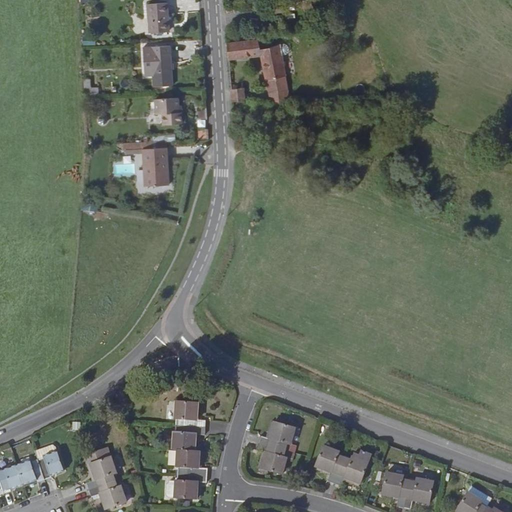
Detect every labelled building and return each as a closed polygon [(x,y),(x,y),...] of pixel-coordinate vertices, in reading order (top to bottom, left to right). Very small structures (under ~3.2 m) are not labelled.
[(164,5),(146,5),(147,34),(165,32),(164,5)] [(258,44),(228,47),(229,62),(261,59),(264,68),(260,69),(260,72),(264,72),(270,96),(288,93),(279,48),(259,53),(258,44)] [(170,85),(167,47),(151,48),(153,86),(170,85)] [(97,87),(91,88),(90,78),(83,80),(86,95),(98,92),(97,87)] [(232,92),(233,104),(245,105),(244,92),(232,92)] [(273,106),(288,107),(288,93),(270,96),(273,106)] [(177,124),(177,113),(175,112),(174,107),(174,99),(151,100),(152,114),(157,114),(158,125),(177,124)] [(188,141),(197,141),(204,140),(204,128),(187,130),(188,141)] [(168,187),(167,147),(144,148),(145,188),(168,187)] [(174,420),(173,428),(203,430),(204,423),(194,422),(196,404),(174,402),(173,420),(174,420)] [(269,423),(264,439),(267,440),(273,424),(269,423)] [(258,438),(256,445),(284,453),(286,447),(287,448),(293,431),(273,424),(267,440),(264,439),(258,438)] [(203,430),(173,428),(172,436),(171,436),(170,452),(175,452),(192,453),(193,437),(202,437),(203,430)] [(36,463),(43,482),(50,480),(49,477),(62,472),(53,444),(48,440),(31,446),(36,463)] [(284,453),(256,445),(253,452),(259,454),(262,455),(257,471),(278,476),(283,461),(290,462),(292,456),(284,453)] [(335,486),(345,458),(340,456),(340,455),(324,448),(316,469),(332,475),(330,478),(328,483),(335,486)] [(197,453),(192,453),(175,452),(173,471),(175,471),(174,476),(204,479),(205,471),(199,471),(195,470),(197,453)] [(352,461),(345,458),(335,486),(341,488),(343,483),(345,479),(360,485),(368,465),(352,459),(352,461)] [(86,485),(88,492),(116,482),(115,478),(123,475),(125,472),(122,463),(117,460),(111,463),(110,460),(90,467),(95,482),(86,485)] [(37,484),(43,482),(36,463),(30,464),(30,462),(16,467),(22,486),(36,481),(37,484)] [(3,474),(0,474),(0,490),(2,496),(9,493),(8,491),(22,486),(16,467),(2,472),(3,474)] [(332,475),(316,469),(315,472),(330,478),(332,475)] [(204,479),(174,476),(174,482),(172,482),(172,485),(165,485),(162,487),(162,496),(165,502),(193,504),(195,486),(198,486),(204,486),(204,479)] [(397,509),(404,511),(409,483),(403,482),(403,480),(386,477),(382,498),(398,501),(397,509)] [(358,489),(360,485),(345,479),(343,483),(358,489)] [(116,482),(88,492),(91,499),(99,496),(104,511),(125,505),(120,488),(118,489),(116,482)] [(409,483),(404,511),(411,511),(412,503),(428,506),(432,485),(415,482),(415,484),(409,483)] [(489,506),(494,498),(474,486),(470,492),(484,502),(484,503),(489,506)] [(485,511),(489,506),(484,503),(484,502),(470,492),(459,510),(461,511),(485,511)]
